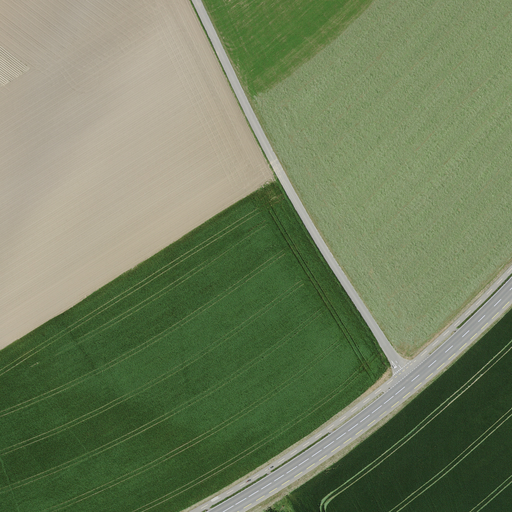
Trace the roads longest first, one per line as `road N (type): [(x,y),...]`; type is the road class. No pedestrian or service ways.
road 1 (unclassified): [(195,0),(269,164),(411,381)]
road 2 (secondary): [(223,511),(411,381)]
road 3 (secondary): [(411,381),(511,287)]
